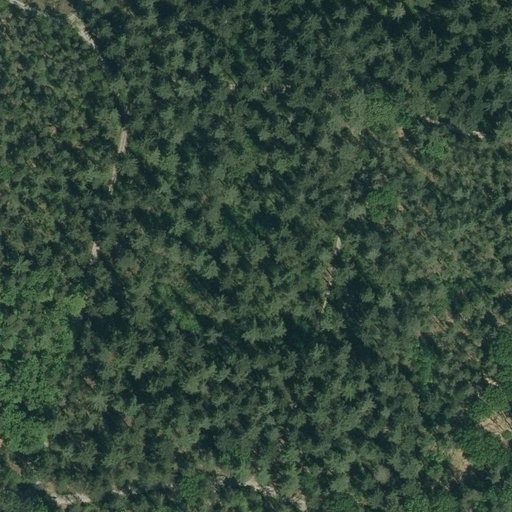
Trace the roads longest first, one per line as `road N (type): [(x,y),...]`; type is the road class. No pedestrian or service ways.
road 1 (track): [(20,511),(135,96),(117,88),(70,28),(70,0)]
road 2 (unknown): [(247,488),(246,474),(271,466),(386,0)]
road 3 (track): [(135,96),(154,85),(356,98),(511,137)]
road 4 (track): [(0,487),(70,503),(208,479),(233,483)]
